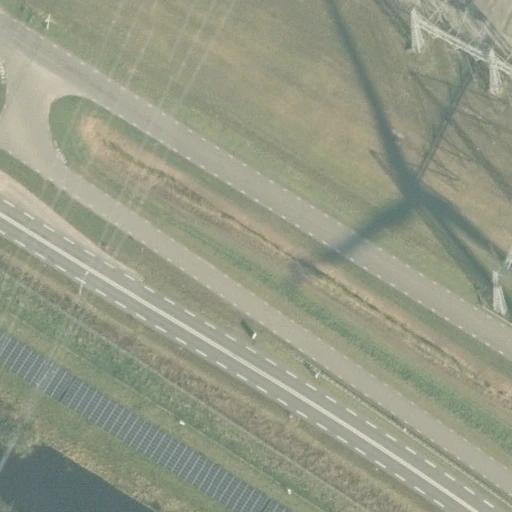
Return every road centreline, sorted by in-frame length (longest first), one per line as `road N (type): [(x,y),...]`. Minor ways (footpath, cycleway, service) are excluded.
road 1 (unclassified): [(511,485),(10,146),(47,58)]
road 2 (primary): [(472,511),(0,216)]
road 3 (unclassified): [(511,345),(47,58)]
